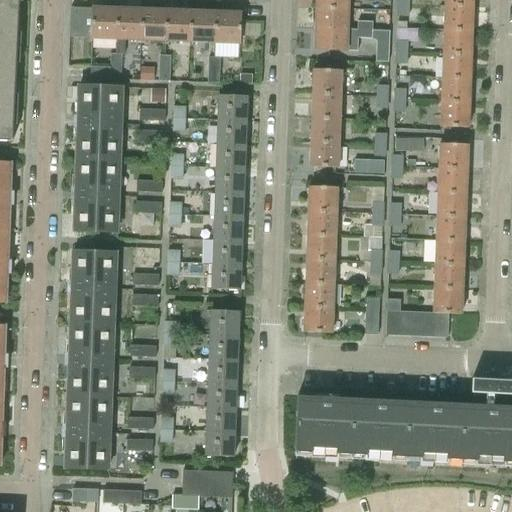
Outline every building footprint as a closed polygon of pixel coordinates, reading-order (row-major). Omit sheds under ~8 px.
[(0,0),(0,141),(12,142),(19,1),(18,0),(0,0)] [(315,0),(316,9),(349,11),(349,0),(315,0)] [(397,17),(408,17),(409,5),(397,5),(397,17)] [(445,6),(445,30),(473,31),(473,7),(445,6)] [(92,39),(116,40),(116,9),(93,8),(93,9),(71,8),(70,37),(92,38),(92,39)] [(116,9),(116,40),(116,55),(122,55),(124,56),(124,41),(138,41),(140,10),(116,9)] [(316,9),(315,30),(349,31),(349,11),(316,9)] [(140,10),(138,41),(164,42),(166,11),(140,10)] [(166,11),(164,42),(190,43),(190,11),(166,11)] [(190,11),(190,43),(215,44),(216,12),(190,11)] [(216,12),(215,44),(239,45),(240,13),(216,12)] [(356,22),(356,31),(372,31),(372,22),(356,22)] [(315,30),(314,50),(348,52),(357,52),(357,39),(356,39),(356,31),(349,31),(315,30)] [(445,30),(444,54),(472,55),(473,31),(445,30)] [(357,39),(372,40),(372,31),(356,31),(356,39),(357,39)] [(396,41),(395,52),(407,52),(407,42),(396,41)] [(395,64),(396,64),(406,65),(407,52),(395,52),(395,64)] [(444,54),(443,78),(471,79),(472,55),(444,54)] [(111,55),(111,67),(121,68),(122,55),(116,55),(111,55)] [(159,56),(158,69),(164,69),(170,69),(170,56),(164,56),(159,56)] [(208,58),(207,71),(213,71),(219,71),(219,58),(214,58),(208,58)] [(91,67),(91,79),(110,80),(111,68),(91,67)] [(111,68),(110,80),(121,80),(121,68),(111,67),(111,68)] [(139,81),(153,82),(154,68),(140,67),(139,81)] [(158,69),(158,82),(163,82),(169,82),(170,69),(164,69),(158,69)] [(313,70),(312,95),(341,96),(342,71),(313,70)] [(207,71),(207,84),(213,84),(219,84),(219,71),(213,71),(207,71)] [(251,84),(252,75),(239,74),(239,84),(251,84)] [(396,77),(396,85),(410,86),(411,77),(405,77),(405,76),(398,75),(398,77),(396,77)] [(443,78),(442,102),(470,103),(471,79),(443,78)] [(376,86),(376,97),(388,98),(388,86),(376,86)] [(80,87),(79,104),(121,105),(122,89),(80,87)] [(165,104),(165,90),(150,89),(150,103),(165,104)] [(394,89),(393,100),(405,101),(406,90),(394,89)] [(312,95),(311,119),(340,120),(341,96),(312,95)] [(218,96),(217,118),(246,120),(246,97),(218,96)] [(375,108),(385,109),(387,109),(388,98),(376,97),(375,108)] [(393,112),(394,112),(405,112),(405,101),(393,100),(393,112)] [(469,127),(470,103),(442,102),(441,126),(469,127)] [(75,116),(75,122),(121,122),(121,105),(79,104),(78,117),(75,116)] [(173,107),(172,119),(185,120),(185,107),(173,107)] [(139,121),(151,122),(152,110),(139,110),(139,121)] [(152,110),(151,122),(164,122),(165,111),(152,110)] [(217,118),(217,139),(245,141),(246,120),(217,118)] [(172,132),(173,132),(184,133),(185,120),(172,119),(172,132)] [(311,119),(310,143),(339,144),(340,120),(311,119)] [(374,135),(374,145),(385,146),(386,121),(377,121),(373,120),(373,135),(374,135)] [(78,128),(78,139),(120,141),(121,122),(75,122),(75,128),(78,128)] [(138,142),(151,143),(151,131),(138,131),(138,142)] [(151,131),(151,143),(163,143),(164,132),(151,131)] [(78,139),(77,158),(119,159),(120,141),(78,139)] [(217,139),(216,164),(244,167),(245,141),(217,139)] [(395,139),(395,151),(406,151),(406,139),(395,139)] [(338,168),(339,144),(310,143),(309,167),(338,168)] [(440,144),(439,168),(467,169),(468,145),(440,144)] [(374,145),(373,156),(385,157),(385,146),(374,145)] [(171,154),(170,167),(182,168),(183,155),(171,154)] [(391,156),(390,178),(402,179),(403,156),(391,156)] [(77,158),(76,175),(119,176),(119,159),(77,158)] [(0,164),(0,180),(11,181),(12,165),(0,164)] [(216,164),(215,188),(243,189),(244,167),(216,164)] [(169,180),(171,180),(182,180),(182,168),(170,167),(169,180)] [(439,168),(438,192),(466,193),(467,169),(439,168)] [(72,189),(72,195),(118,196),(119,176),(76,175),(76,189),(72,189)] [(0,180),(0,198),(13,199),(13,193),(11,193),(11,181),(0,180)] [(136,192),(148,193),(149,182),(136,181),(136,192)] [(149,182),(148,193),(161,193),(162,182),(149,182)] [(309,187),(308,213),(336,214),(337,188),(309,187)] [(215,188),(214,214),(242,214),(243,189),(215,188)] [(438,192),(437,216),(465,217),(466,193),(438,192)] [(75,200),(75,213),(117,214),(118,196),(72,195),(72,200),(75,200)] [(0,198),(0,214),(10,215),(10,204),(12,204),(13,199),(0,198)] [(135,213),(148,214),(148,203),(135,202),(135,213)] [(148,203),(148,214),(161,214),(161,204),(148,203)] [(169,203),(168,215),(181,216),(181,203),(169,203)] [(372,203),(371,215),(383,216),(383,203),(372,203)] [(389,203),(389,214),(400,215),(401,204),(389,203)] [(117,233),(117,214),(75,213),(74,231),(117,233)] [(308,213),(307,237),(335,238),(336,214),(308,213)] [(0,214),(0,232),(9,233),(10,215),(0,214)] [(214,214),(213,241),(241,241),(242,214),(214,214)] [(389,214),(389,227),(400,227),(400,215),(389,214)] [(168,228),(169,228),(180,229),(181,216),(168,215),(168,228)] [(371,215),(371,226),(382,227),(383,216),(371,215)] [(437,216),(436,240),(464,241),(465,217),(437,216)] [(0,232),(0,248),(9,249),(9,233),(0,232)] [(307,237),(306,260),(334,262),(335,238),(307,237)] [(370,251),(370,263),(381,263),(382,251),(381,251),(381,239),(370,239),(369,251),(370,251)] [(436,240),(435,264),(463,265),(464,241),(436,240)] [(213,241),(212,264),(240,265),(241,241),(213,241)] [(0,248),(0,266),(10,267),(10,261),(8,261),(9,249),(0,248)] [(167,250),(166,263),(179,264),(179,251),(167,250)] [(388,251),(387,262),(398,262),(399,252),(389,251),(388,251)] [(74,252),(73,269),(115,271),(116,254),(74,252)] [(306,260),(305,284),(334,286),(334,262),(306,260)] [(387,275),(388,275),(398,275),(398,262),(387,262),(387,275)] [(166,276),(167,276),(178,276),(179,264),(166,263),(166,276)] [(370,263),(369,274),(380,274),(381,274),(381,263),(370,263)] [(211,290),(239,291),(240,265),(212,264),(211,290)] [(435,264),(434,288),(463,289),(463,265),(435,264)] [(0,266),(0,283),(7,284),(8,273),(10,273),(10,267),(0,266)] [(68,281),(68,287),(115,289),(115,271),(73,269),(72,281),(68,281)] [(132,285),(145,286),(145,275),(132,274),(132,285)] [(380,274),(369,274),(369,286),(379,287),(380,274)] [(145,275),(145,286),(158,287),(158,276),(145,275)] [(305,284),(304,308),(333,310),(334,286),(305,284)] [(72,293),(71,304),(114,305),(115,289),(68,287),(68,293),(72,293)] [(433,313),(435,313),(448,314),(462,314),(463,289),(434,288),(433,313)] [(131,306),(144,307),(145,296),(132,295),(131,306)] [(145,296),(144,307),(157,307),(158,296),(145,296)] [(366,299),(366,311),(378,311),(378,299),(366,299)] [(387,300),(386,335),(398,336),(399,312),(400,300),(387,300)] [(71,304),(71,321),(113,323),(114,305),(71,304)] [(304,308),(303,332),(332,334),(333,310),(304,308)] [(366,311),(365,334),(377,335),(378,311),(366,311)] [(211,312),(210,334),(238,335),(238,313),(211,312)] [(399,312),(398,336),(410,336),(410,313),(399,312)] [(410,313),(410,336),(422,337),(423,313),(410,313)] [(423,313),(422,337),(434,337),(435,313),(433,313),(423,313)] [(435,313),(434,337),(447,338),(448,314),(435,313)] [(71,321),(70,340),(113,340),(113,323),(71,321)] [(164,321),(164,332),(176,333),(177,322),(164,321)] [(164,332),(163,347),(176,347),(176,333),(164,332)] [(210,334),(209,357),(237,358),(238,335),(210,334)] [(66,353),(66,359),(112,360),(113,340),(70,340),(69,354),(66,353)] [(129,357),(142,358),(143,346),(130,346),(129,357)] [(143,346),(142,358),(155,358),(155,347),(143,346)] [(209,357),(209,382),(236,384),(237,358),(209,357)] [(69,365),(69,377),(111,377),(112,360),(66,359),(65,365),(69,365)] [(128,379),(140,379),(140,368),(129,367),(128,379)] [(140,368),(140,379),(154,379),(154,369),(140,368)] [(162,370),(162,382),(174,383),(174,370),(162,370)] [(69,377),(68,395),(111,395),(111,377),(69,377)] [(511,378),(472,377),(471,391),(473,391),(479,392),(502,393),(508,393),(511,393),(511,378)] [(161,395),(163,395),(173,395),(174,383),(162,382),(161,395)] [(209,382),(208,407),(235,407),(236,384),(209,382)] [(68,395),(67,412),(110,413),(111,395),(68,395)] [(208,407),(207,431),(235,432),(235,407),(208,407)] [(297,407),(295,448),(511,459),(511,417),(299,407),(297,407)] [(63,425),(63,431),(109,433),(110,413),(67,412),(67,425),(63,425)] [(127,429),(140,430),(140,419),(127,418),(127,429)] [(162,418),(162,429),(173,429),(173,418),(162,418)] [(140,419),(140,430),(152,430),(153,419),(140,419)] [(162,429),(161,442),(172,442),(173,429),(162,429)] [(67,437),(66,449),(109,450),(109,433),(63,431),(63,437),(67,437)] [(206,457),(233,458),(234,458),(235,432),(207,431),(206,457)] [(127,451),(140,452),(141,441),(127,440),(127,451)] [(141,441),(140,452),(153,452),(153,442),(141,441)] [(65,468),(107,470),(108,470),(109,450),(66,449),(65,468)] [(183,472),(183,484),(208,485),(208,473),(183,472)] [(208,473),(208,485),(233,485),(233,474),(208,473)] [(183,484),(182,497),(207,498),(208,485),(183,484)] [(208,485),(207,498),(227,498),(232,498),(233,485),(208,485)] [(73,490),(72,502),(97,503),(97,491),(73,490)] [(103,503),(116,504),(116,491),(103,491),(103,503)] [(116,491),(116,504),(140,505),(141,492),(116,491)] [(224,502),(224,510),(227,510),(226,511),(231,511),(232,498),(227,498),(227,502),(224,502)]
